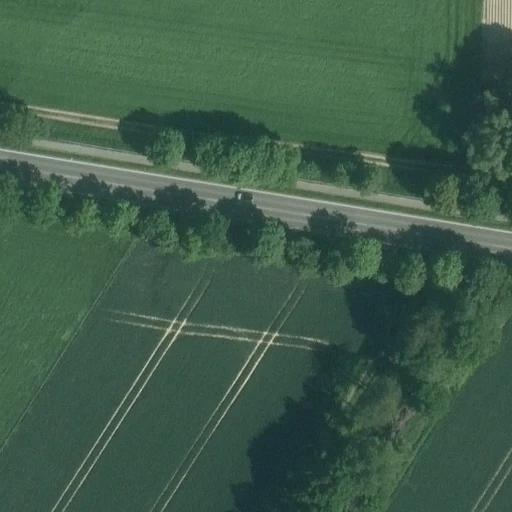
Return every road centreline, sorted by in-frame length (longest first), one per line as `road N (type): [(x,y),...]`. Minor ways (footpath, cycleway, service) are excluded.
road 1 (secondary): [(511,245),(0,162)]
road 2 (track): [(0,106),(511,177)]
